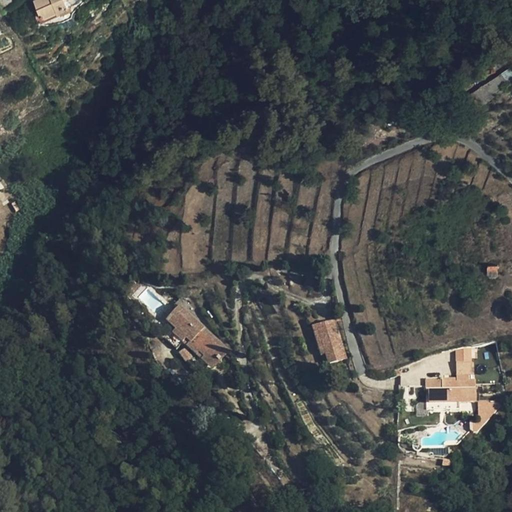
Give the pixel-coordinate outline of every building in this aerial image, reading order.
[(34,0),(45,21),(70,10),(66,0),(34,0)] [(484,99),(511,86),(511,68),(511,67),(477,82),(484,99)] [(498,277),(498,266),(487,266),(487,277),(498,277)] [(172,333),(183,342),(186,338),(215,364),(224,354),(219,349),(223,344),(180,305),(166,321),(176,329),(172,333)] [(337,325),(333,326),(343,360),(346,359),(337,325)] [(330,326),(319,330),(326,355),(327,358),(330,326)] [(333,326),(330,326),(327,358),(328,362),(331,364),(343,360),(333,326)] [(321,356),(326,355),(319,330),(314,331),(321,356)] [(212,368),(215,364),(186,338),(183,342),(212,368)] [(228,348),(223,344),(219,349),(224,354),(228,348)] [(186,347),(179,352),(185,361),(192,357),(186,347)] [(457,378),(456,381),(442,381),(442,379),(429,379),(429,391),(428,391),(428,405),(475,404),(475,381),(469,381),(468,376),(471,375),(471,362),(456,362),(457,378)]
